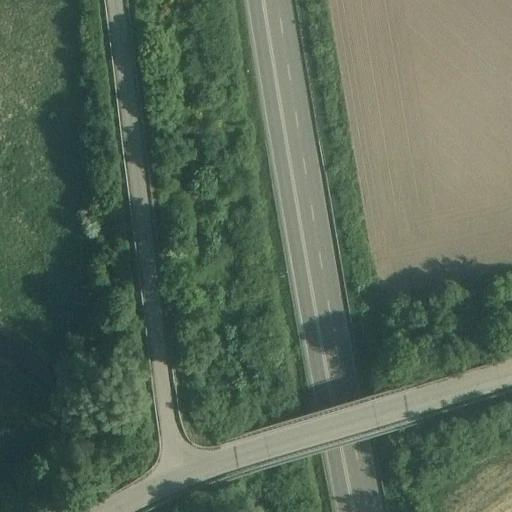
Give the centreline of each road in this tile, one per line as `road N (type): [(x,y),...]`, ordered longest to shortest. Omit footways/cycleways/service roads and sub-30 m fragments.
road 1 (trunk): [(267,0),(298,213),(361,511)]
road 2 (unclassified): [(112,0),(177,470)]
road 3 (unclassified): [(511,366),(177,470)]
